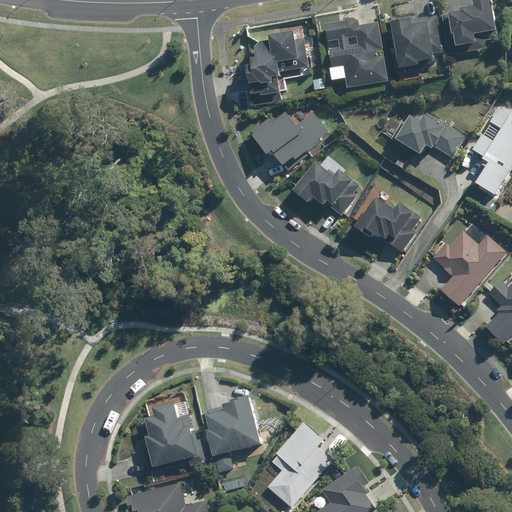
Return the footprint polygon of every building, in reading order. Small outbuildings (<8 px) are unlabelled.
[(451,16),(452,19),(444,20),(449,58),(487,53),(485,35),(495,33),(490,0),(476,0),(474,0),(475,8),(461,10),(461,14),(451,16)] [(400,22),(392,24),(400,72),(419,69),(419,64),(435,62),(432,47),(437,46),(435,31),(440,31),(438,16),(412,20),(411,17),(400,19),(400,22)] [(346,80),(347,90),(386,84),(382,59),(379,60),(376,41),(382,40),(379,23),(359,26),(358,20),(325,25),(334,82),(346,80)] [(305,32),(269,37),(270,44),(254,47),(257,61),(251,62),(252,68),(247,69),(252,107),(283,103),(281,91),(287,90),(285,79),(312,75),(305,32)] [(482,160),(489,165),(477,185),(498,197),(511,173),(511,106),(508,112),(500,107),(490,124),(501,130),(494,143),(483,137),(473,153),(483,158),(482,160)] [(412,117),(396,140),(421,157),(426,149),(432,153),(435,149),(453,160),(467,138),(427,113),(421,123),(412,117)] [(296,127),(284,114),(272,124),(269,120),(251,136),(269,159),(273,155),(284,168),(295,160),(297,162),(329,134),(312,114),(296,127)] [(402,125),(393,119),(383,134),(392,139),(402,125)] [(326,172),(317,164),(292,193),(307,205),(313,199),(324,209),(328,203),(342,215),(358,198),(355,195),(360,188),(340,171),(335,176),(328,170),(326,172)] [(380,239),(402,254),(424,221),(401,205),(396,212),(377,199),(355,230),(365,237),(367,233),(379,241),(380,239)] [(441,293),(462,309),(507,252),(479,230),(473,238),(462,229),(449,244),(447,242),(432,261),(453,278),(441,293)] [(511,285),(509,289),(503,283),(490,295),(501,306),(496,311),(498,314),(485,326),(504,346),(511,338),(511,285)] [(263,446),(250,396),(236,400),(237,404),(212,411),(213,415),(208,417),(225,478),(240,474),(235,454),(246,451),(254,448),(263,446)] [(153,435),(149,436),(157,469),(192,460),(195,470),(208,467),(200,431),(195,432),(191,415),(179,418),(176,404),(155,409),(157,418),(150,419),(153,435)] [(293,509),(327,472),(329,474),(338,464),(337,462),(321,448),(327,442),(306,423),(278,453),(291,465),(270,488),(293,509)] [(373,511),(377,509),(366,494),(369,492),(364,486),(369,482),(358,466),(316,497),(325,509),(320,511),(373,511)] [(184,484),(129,497),(132,511),(136,510),(136,511),(211,511),(209,502),(189,506),(184,484)]
